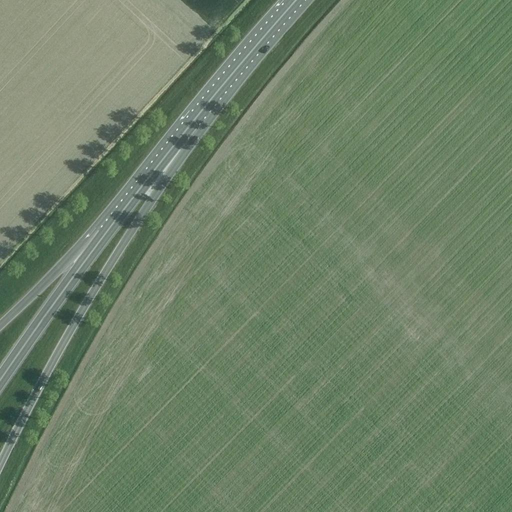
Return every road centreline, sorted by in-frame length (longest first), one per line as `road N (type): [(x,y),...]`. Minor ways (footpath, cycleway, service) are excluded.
road 1 (trunk): [(0,470),(48,366),(188,127)]
road 2 (trunk): [(0,383),(104,233)]
road 3 (trunk): [(188,127),(297,0)]
road 4 (trunk): [(104,233),(0,326)]
road 5 (trunk): [(104,233),(188,127)]
